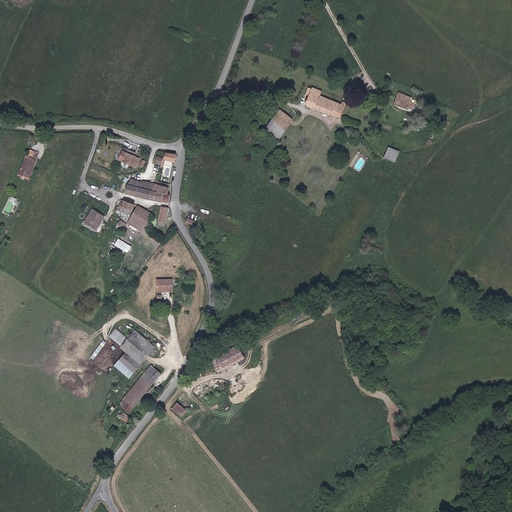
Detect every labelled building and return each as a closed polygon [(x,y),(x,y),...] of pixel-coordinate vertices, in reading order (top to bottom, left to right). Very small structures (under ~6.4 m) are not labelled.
[(307,94),(309,95),(306,102),(330,114),(333,106),(337,108),(339,104),(321,95),(322,91),(313,87),(312,89),(307,86),(305,90),(308,91),(307,94)] [(410,102),(399,98),(396,104),(411,110),(412,108),(416,109),(418,105),(416,105),(418,99),(412,97),(410,102)] [(344,106),(339,104),(337,108),(333,106),(330,114),(341,120),(349,103),(346,102),(344,106)] [(281,138),(293,119),(294,118),(280,109),(277,113),(267,129),(281,138)] [(395,161),(400,152),(371,139),(367,147),(376,150),(375,152),(395,161)] [(125,153),(121,162),(136,168),(139,159),(125,153)] [(165,160),(164,167),(173,168),(174,162),(176,162),(177,155),(166,153),(166,154),(165,160)] [(27,157),(21,171),(30,175),(36,162),(27,157)] [(164,167),(165,160),(158,158),(157,166),(164,167)] [(140,182),(138,188),(135,195),(145,197),(149,188),(151,181),(145,179),(145,180),(136,177),(134,180),(140,182)] [(171,184),(158,179),(156,184),(158,185),(162,186),(169,189),(171,184)] [(140,182),(134,180),(131,185),(138,188),(140,182)] [(135,195),(138,188),(131,185),(128,193),(135,195)] [(160,192),(157,200),(169,203),(169,196),(166,195),(169,189),(162,186),(160,192)] [(122,201),(117,211),(131,216),(134,212),(136,206),(122,201)] [(130,224),(133,226),(132,228),(141,232),(147,221),(147,220),(142,218),(146,211),(137,207),(130,224)] [(162,208),(160,220),(166,221),(168,209),(162,208)] [(98,214),(90,226),(93,228),(101,215),(98,214)] [(105,217),(101,215),(93,228),(96,230),(105,217)] [(186,224),(193,226),(194,220),(188,218),(186,224)] [(133,226),(130,224),(129,225),(122,220),(119,224),(119,225),(127,231),(129,232),(132,228),(133,226)] [(127,253),(131,247),(121,241),(116,246),(127,253)] [(157,283),(157,295),(173,294),(173,283),(158,283),(157,283)] [(135,332),(120,349),(125,353),(140,366),(154,348),(135,332)] [(133,374),(140,366),(125,353),(118,360),(133,374)] [(245,366),(238,353),(212,366),(219,380),(245,366)] [(161,375),(151,366),(147,371),(158,378),(161,375)] [(142,377),(152,385),(158,378),(147,371),(142,377)] [(142,377),(136,384),(145,393),(152,385),(142,377)] [(136,384),(133,388),(142,396),(145,393),(136,384)] [(128,412),(142,396),(133,388),(121,400),(124,404),(122,407),(128,412)] [(177,404),(172,410),(182,418),(187,412),(177,404)] [(129,420),(122,414),(116,421),(120,424),(122,421),(125,424),(129,420)]
